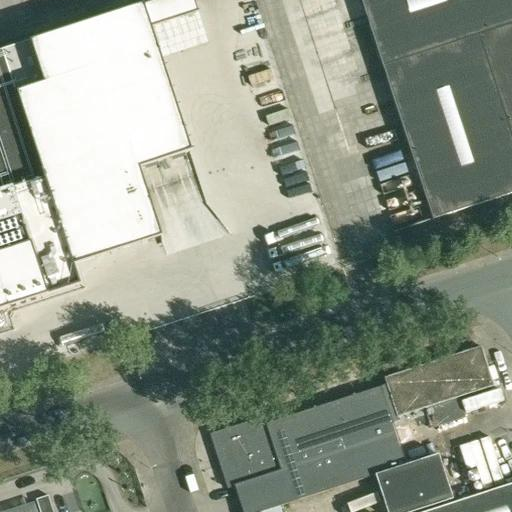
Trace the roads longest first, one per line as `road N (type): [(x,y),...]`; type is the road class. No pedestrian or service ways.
road 1 (unclassified): [(503,273),(142,392)]
road 2 (unclassified): [(142,392),(0,438)]
road 3 (unclassified): [(182,511),(142,392)]
